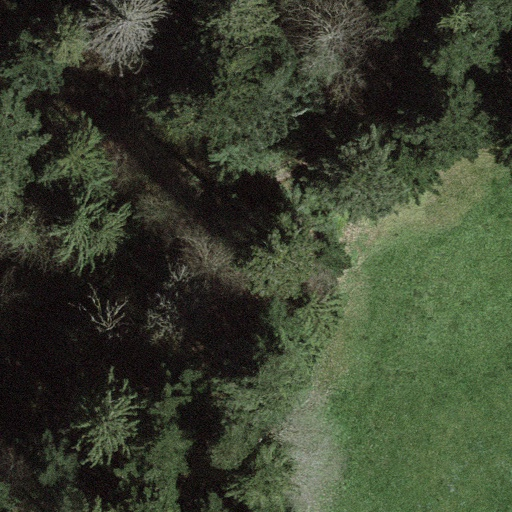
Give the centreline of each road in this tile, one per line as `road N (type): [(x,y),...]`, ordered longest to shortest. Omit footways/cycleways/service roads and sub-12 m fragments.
road 1 (track): [(455,0),(264,89),(0,100)]
road 2 (track): [(189,511),(97,392),(0,100)]
